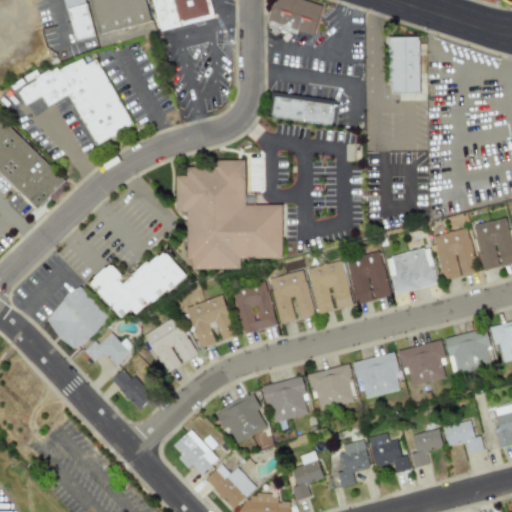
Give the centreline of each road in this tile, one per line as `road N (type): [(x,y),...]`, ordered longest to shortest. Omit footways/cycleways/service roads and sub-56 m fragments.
road 1 (residential): [(0,286),(121,172),(240,123),(251,101),(253,0)]
road 2 (residential): [(134,451),(224,373),(511,295)]
road 3 (residential): [(0,320),(192,511)]
road 4 (residential): [(393,511),(511,480)]
